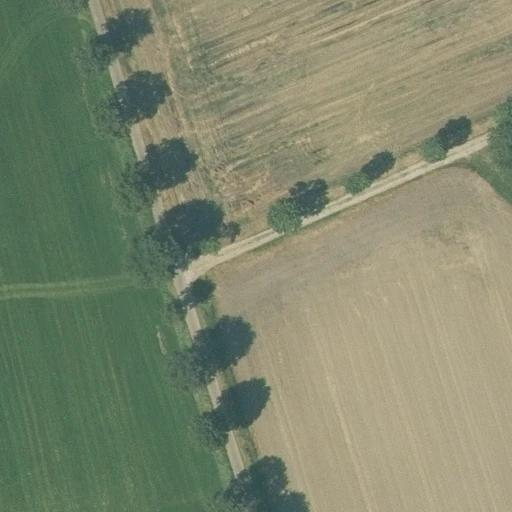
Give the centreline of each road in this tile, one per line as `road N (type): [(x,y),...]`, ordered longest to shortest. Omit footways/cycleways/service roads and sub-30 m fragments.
road 1 (unclassified): [(92,0),(251,511)]
road 2 (track): [(511,129),(178,275)]
